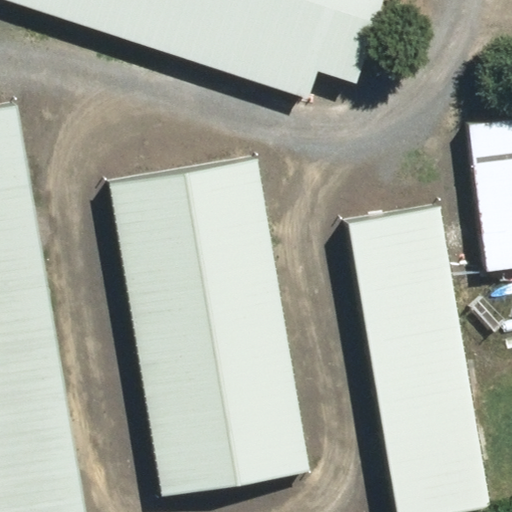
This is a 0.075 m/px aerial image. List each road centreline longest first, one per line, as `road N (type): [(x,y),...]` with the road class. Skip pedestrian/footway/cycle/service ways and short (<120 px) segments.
road 1 (unknown): [(127,511),(114,506),(92,465),(59,146),(75,108),(117,99)]
road 2 (unknown): [(291,179),(319,430),(306,471),(283,500),(219,511)]
road 3 (unknown): [(424,0),(291,179)]
road 4 (unknown): [(117,99),(291,179)]
